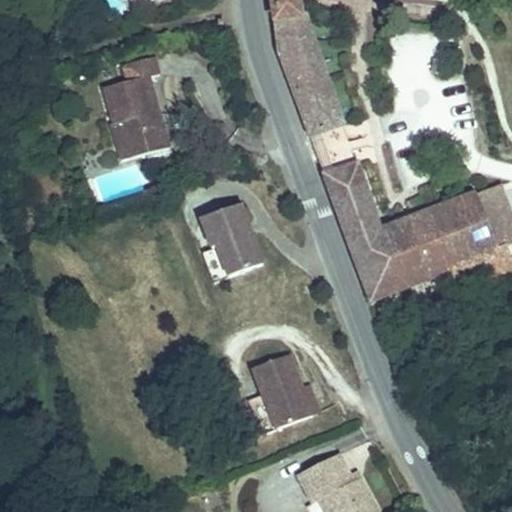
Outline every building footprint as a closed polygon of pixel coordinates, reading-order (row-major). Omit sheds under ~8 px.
[(273,0),(275,11),(304,9),(302,0),(273,0)] [(304,9),(275,11),(281,53),(311,133),(344,122),(307,10),(304,9)] [(102,91),(112,126),(125,122),(135,158),(168,148),(147,77),(158,74),(153,56),(120,66),(125,84),(102,91)] [(117,67),(99,73),(104,87),(121,81),(117,67)] [(125,122),(112,126),(110,127),(120,162),(135,158),(125,122)] [(360,164),(327,176),(372,295),(458,263),(434,206),(383,226),(360,164)] [(474,191),(434,206),(458,263),(499,246),(478,197),(476,192),(474,191)] [(237,207),(198,223),(209,252),(199,256),(211,287),(260,268),(249,238),(237,207)] [(307,420),(297,394),(283,360),(247,375),(257,400),(270,434),(271,435),(307,420)] [(305,391),(297,394),(307,420),(315,417),(305,391)] [(354,488),(349,480),(336,458),(297,482),(313,508),(321,503),(326,511),(377,511),(361,485),(355,489),(354,488)] [(355,476),(349,480),(354,488),(355,489),(361,485),(355,476)]
